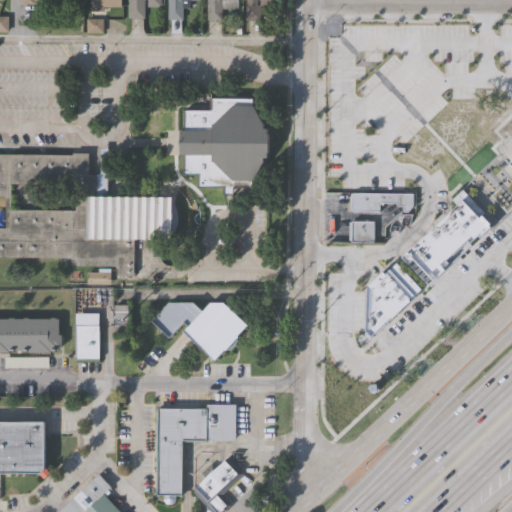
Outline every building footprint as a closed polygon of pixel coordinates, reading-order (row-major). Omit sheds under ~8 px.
[(77,0),(77,4),(48,4),(48,13),(36,13),(36,1),(33,0),(33,3),(19,3),(19,0),(77,0)] [(121,0),(121,6),(104,6),(104,10),(90,10),(90,0),(121,0)] [(161,0),(161,6),(147,5),(147,0),(144,0),(144,18),(129,18),(129,0),(161,0)] [(189,0),(189,8),(183,8),(182,19),(168,19),(168,0),(189,0)] [(240,0),(240,7),(224,7),(224,18),(209,18),(209,0),(240,0)] [(245,17),(245,0),(277,0),(277,2),(262,2),(261,18),(245,17)] [(9,18),(0,17),(0,33),(9,33),(9,18)] [(436,114),(436,63),(436,28),(418,28),(418,60),(334,60),(334,113),(436,114)] [(475,49),(475,89),(511,89),(511,49),(475,49)] [(253,104),(264,123),(264,127),(268,127),(269,152),(268,152),(267,157),(264,157),(264,161),(252,179),(252,187),(233,187),(233,193),(223,193),(223,187),(199,187),(199,173),(184,173),(184,153),(180,153),(180,128),(184,128),(184,109),(211,109),(211,97),(252,97),(253,104)] [(435,122),(419,122),(418,200),(435,200),(435,122)] [(110,146),(110,196),(173,196),(173,237),(164,237),(164,247),(144,247),(144,237),(136,237),(136,274),(119,274),(119,264),(72,264),(72,256),(0,255),(0,224),(7,225),(7,195),(0,195),(0,152),(74,152),(74,151),(90,151),(90,172),(102,172),(102,146),(110,146)] [(511,167),(497,181),(511,198),(511,167)] [(408,212),(403,212),(403,206),(397,206),(397,203),(380,203),(380,212),(352,211),(352,193),(413,194),(413,206),(408,212)] [(463,200),(479,218),(482,215),(484,217),(483,218),(488,223),(489,223),(490,224),(489,225),(491,227),(488,229),(481,236),(482,236),(480,238),(478,236),(470,244),(467,241),(446,260),(449,263),(443,268),(445,270),(437,279),(435,277),(432,279),(413,259),(407,264),(401,258),(463,200)] [(349,222),(375,222),(374,242),(349,241),(349,222)] [(409,302),(410,303),(390,322),(388,321),(371,337),(367,332),(369,287),(385,271),(386,272),(395,264),(421,291),(409,302)] [(88,270),(111,270),(111,284),(88,284),(88,270)] [(184,330),(187,326),(202,309),(209,301),(222,301),(246,323),(214,358),(184,330)] [(187,326),(184,323),(173,336),(154,319),(169,303),(194,303),(202,309),(187,326)] [(355,318),(390,371),(409,359),(374,305),(355,318)] [(77,357),(77,311),(101,311),(100,357),(77,357)] [(0,320),(58,321),(58,337),(61,337),(61,351),(50,350),(50,355),(26,355),(26,352),(8,352),(8,355),(0,355),(0,320)] [(5,358),(48,358),(48,369),(5,369),(5,358)] [(207,437),(207,406),(207,402),(236,402),(236,437),(207,437)] [(207,437),(182,437),(182,493),(157,493),(157,406),(207,406),(207,437)] [(0,422),(43,422),(43,469),(38,475),(0,474),(0,422)] [(228,455),(232,460),(234,459),(237,463),(238,461),(243,467),(241,469),(244,472),(221,493),(230,504),(221,511),(211,511),(191,489),(228,455)] [(121,511),(59,511),(100,474),(112,487),(105,494),(121,511)]
